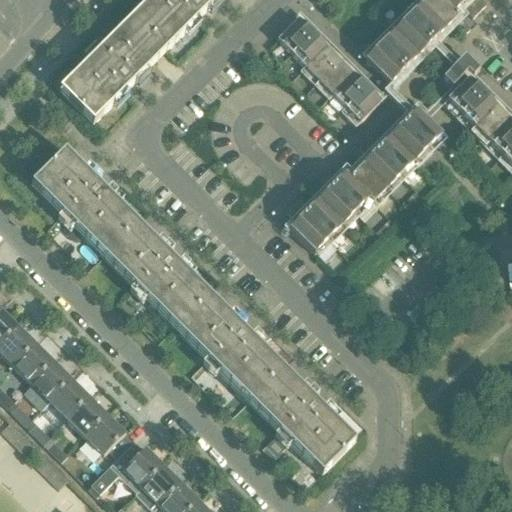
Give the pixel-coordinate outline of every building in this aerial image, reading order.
[(91,128),(219,0),(152,0),(58,95),(91,128)] [(429,0),(420,10),(444,35),(450,29),(462,40),(469,33),(458,21),(454,17),(436,0),(429,0)] [(463,0),(436,0),(454,17),(460,11),(471,22),(478,15),(463,0)] [(463,0),(478,15),(485,9),(476,0),(463,0)] [(420,10),(405,25),(441,61),(448,54),(437,42),(444,35),(420,10)] [(276,45),(289,58),(311,37),(297,24),(276,45)] [(441,61),(405,25),(364,66),(389,90),(402,77),(423,56),(435,67),(441,61)] [(289,58),(303,72),(324,51),(311,37),(289,58)] [(303,72),(317,85),(338,64),(324,51),(303,72)] [(470,139),(474,134),(495,113),(499,109),(472,81),(478,76),(463,61),(442,83),(451,92),(455,88),(459,92),(441,110),(470,139)] [(317,85),(330,99),(351,78),(338,64),(317,85)] [(351,78),(330,99),(344,112),(339,117),(354,132),(384,102),(369,87),(365,91),(351,78)] [(474,134),(488,148),(509,127),(495,113),(474,134)] [(370,138),(364,144),(400,180),(441,140),(416,115),(407,124),(382,150),(370,138)] [(488,148),(501,161),(511,150),(511,130),(509,127),(488,148)] [(368,163),(362,170),(386,194),(400,180),(364,144),(356,151),(368,163)] [(511,150),(501,161),(511,172),(511,150)] [(354,445),(65,157),(63,155),(30,189),(320,479),(354,445)] [(336,172),(343,180),(368,204),(367,205),(371,209),(386,194),(362,170),(355,177),(343,165),(336,172)] [(325,174),(318,181),(354,218),(367,205),(368,204),(343,180),(337,186),(325,174)] [(323,200),(316,207),(341,231),(354,218),(318,181),(311,188),(323,200)] [(411,209),(419,201),(413,196),(406,203),(411,209)] [(298,202),(291,209),(327,245),(341,231),(316,207),(310,213),(298,202)] [(327,245),(291,209),(284,215),(296,227),(289,234),(313,259),(327,245)] [(375,237),(380,242),(393,230),(388,225),(375,237)] [(0,349),(17,332),(0,314),(0,349)] [(0,349),(0,360),(12,372),(35,350),(17,332),(0,349)] [(12,372),(30,390),(53,367),(35,350),(12,372)] [(30,390),(48,408),(71,385),(53,367),(30,390)] [(48,408),(66,426),(88,403),(71,385),(48,408)] [(0,394),(0,407),(6,414),(13,407),(0,394)] [(66,426),(84,444),(107,421),(88,403),(66,426)] [(17,411),(11,418),(10,418),(24,432),(31,425),(17,411)] [(102,462),(107,456),(124,439),(107,421),(84,444),(102,462)] [(0,436),(24,461),(33,452),(9,428),(0,436)] [(35,429),(29,436),(42,450),(49,443),(35,429)] [(107,456),(115,465),(132,448),(124,439),(107,456)] [(46,454),(60,467),(67,461),(53,447),(46,454)] [(132,448),(115,465),(124,473),(141,457),(132,448)] [(124,488),(134,498),(162,471),(144,453),(141,457),(124,473),(115,465),(108,472),(124,488)] [(42,461),(33,470),(57,494),(66,485),(42,461)] [(146,511),(157,511),(180,489),(162,471),(134,498),(134,499),(146,511)] [(296,489),(302,494),(313,483),(307,477),(296,489)] [(157,511),(193,511),(198,507),(180,489),(157,511)]
